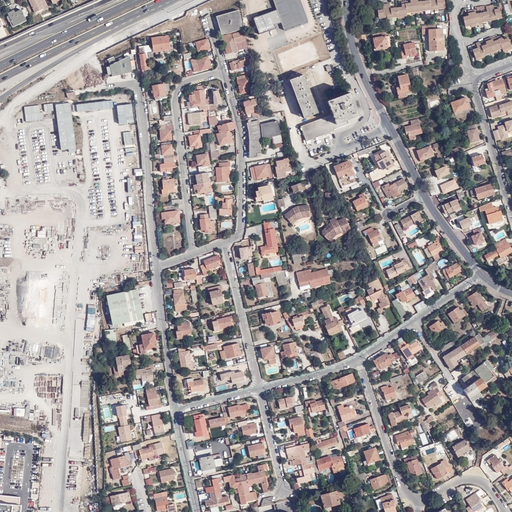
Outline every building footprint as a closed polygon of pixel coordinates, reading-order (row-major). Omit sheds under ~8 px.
[(45,2),(42,3),(40,0),(29,0),(35,12),(44,8),(45,9),(48,8),(45,2)] [(77,0),(75,0),(71,2),(75,10),(81,7),(77,0)] [(211,0),(216,8),(222,5),(226,3),(225,0),(211,0)] [(405,3),(405,1),(400,1),(401,6),(390,8),(389,3),(382,4),(382,9),(377,10),(378,19),(384,18),(384,20),(391,19),(391,17),(402,16),(402,17),(407,17),(406,12),(411,11),(412,13),(419,13),(418,10),(430,9),(430,11),(437,10),(437,8),(442,7),(441,0),(426,0),(417,1),(417,0),(409,0),(410,0),(410,2),(405,3)] [(179,15),(181,30),(183,45),(207,38),(197,5),(195,3),(186,8),(187,13),(179,15)] [(464,16),(465,19),(488,16),(493,15),(500,13),(499,8),(494,9),(493,4),(486,6),(487,11),(477,13),(476,8),(468,10),(469,15),(464,16)] [(13,25),(26,19),(21,10),(15,12),(14,10),(8,13),(9,16),(13,25)] [(230,18),(233,31),(243,28),(238,10),(228,14),(227,19),(230,18)] [(488,16),(465,19),(466,26),(471,24),(472,26),(479,25),(479,23),(489,20),(490,22),(496,21),(496,19),(501,17),(500,13),(493,15),(488,16)] [(228,14),(216,17),(222,35),(233,31),(230,18),(227,19),(228,14)] [(164,15),(151,21),(154,28),(167,21),(164,15)] [(26,21),(26,19),(13,25),(9,16),(8,16),(9,19),(8,20),(9,22),(9,21),(12,27),(26,21)] [(154,28),(149,30),(151,36),(158,35),(157,33),(160,32),(161,34),(171,32),(169,28),(167,21),(154,28)] [(136,30),(137,40),(144,39),(143,32),(143,30),(139,30),(139,29),(136,30)] [(443,29),(436,29),(429,29),(429,33),(430,51),(444,51),(443,29)] [(232,34),(222,37),(227,54),(242,50),(246,49),(248,49),(245,31),(234,34),(233,34),(232,34)] [(386,36),(385,31),(373,33),(375,49),(387,48),(387,47),(390,46),(389,36),(386,36)] [(174,43),(173,35),(152,38),(154,52),(170,50),(169,44),(174,43)] [(493,42),(492,39),(491,37),(485,40),(486,44),(481,46),(480,42),(476,43),(478,48),(473,50),(476,59),(481,56),(482,58),(486,57),(485,55),(490,53),(491,55),(498,52),(497,50),(502,48),(504,52),(507,50),(506,48),(511,46),(508,38),(502,40),(501,35),(497,37),(498,39),(493,42)] [(207,39),(194,43),(195,45),(196,45),(197,49),(198,51),(210,48),(207,39)] [(113,56),(128,49),(125,45),(123,41),(103,51),(107,59),(113,56)] [(403,44),(404,48),(404,50),(400,50),(402,59),(406,58),(406,55),(410,54),(416,53),(414,42),(403,44)] [(146,53),(151,52),(150,46),(138,48),(139,54),(146,53)] [(139,54),(143,76),(145,76),(145,71),(149,70),(147,57),(148,57),(150,57),(153,57),(153,52),(151,52),(146,53),(139,54)] [(211,67),(207,54),(197,56),(199,64),(193,65),(195,72),(211,67)] [(131,57),(111,66),(113,77),(133,72),(131,57)] [(232,71),(246,67),(244,60),(240,61),(240,60),(230,63),(232,71)] [(70,73),(68,75),(67,75),(70,86),(96,81),(93,69),(70,73)] [(397,88),(398,94),(406,92),(406,90),(410,89),(407,74),(398,76),(400,87),(397,88)] [(237,78),(240,91),(246,89),(247,90),(251,89),(247,75),(237,78)] [(304,118),(318,113),(304,75),(290,80),(304,118)] [(487,84),(488,88),(489,91),(486,92),(488,98),(500,94),(499,91),(505,89),(502,79),(487,84)] [(166,82),(163,82),(163,84),(153,86),(154,97),(155,97),(160,96),(165,95),(165,90),(169,90),(168,84),(167,84),(166,82)] [(206,105),(208,104),(208,100),(205,100),(205,94),(206,94),(206,90),(204,90),(197,91),(194,92),(194,94),(190,95),(190,102),(191,108),(200,106),(206,105)] [(332,114),(329,116),(334,129),(349,123),(348,120),(359,116),(351,93),(328,101),(332,114)] [(469,108),(466,98),(449,103),(449,109),(453,108),(454,113),(469,108)] [(255,105),(254,99),(243,102),(247,114),(254,112),(252,106),(255,105)] [(507,110),(508,115),(511,114),(510,109),(511,108),(511,101),(503,104),(505,111),(507,110)] [(505,114),(502,104),(489,107),(492,118),(505,114)] [(218,117),(217,110),(209,112),(208,112),(209,121),(210,126),(213,125),(214,127),(218,126),(216,117),(218,117)] [(209,121),(208,112),(208,111),(190,114),(190,119),(189,119),(189,125),(202,124),(201,122),(209,121)] [(164,117),(165,125),(173,124),(171,116),(164,117)] [(252,117),(246,119),(249,133),(250,141),(247,142),(249,151),(250,151),(250,158),(261,157),(260,153),(261,153),(260,146),(259,140),(262,139),(273,137),(281,135),(277,116),(268,118),(259,120),(258,116),(252,117)] [(329,116),(325,117),(330,131),(334,129),(329,116)] [(330,131),(325,117),(301,126),(306,141),(331,132),(330,131)] [(422,133),(418,119),(410,121),(411,125),(404,127),(406,133),(408,133),(409,139),(416,138),(415,135),(422,133)] [(511,120),(510,121),(509,120),(505,122),(505,124),(498,127),(502,140),(504,139),(503,134),(507,132),(507,131),(511,129),(511,120)] [(229,130),(235,128),(234,122),(219,126),(220,130),(219,130),(217,130),(216,131),(221,132),(229,130)] [(165,125),(159,126),(160,133),(162,132),(162,136),(160,137),(161,141),(172,140),(171,130),(171,127),(173,127),(173,124),(165,125)] [(468,126),(469,127),(469,130),(467,131),(470,143),(479,140),(475,124),(468,126)] [(207,141),(210,141),(209,135),(207,129),(200,130),(200,134),(206,133),(207,141)] [(233,141),(230,133),(229,130),(221,132),(216,134),(220,145),(233,141)] [(191,146),(195,145),(197,145),(197,148),(202,147),(200,134),(189,136),(191,146)] [(281,135),(273,137),(274,144),(275,144),(283,142),(281,135)] [(211,151),(212,158),(220,156),(219,150),(216,151),(214,143),(210,144),(211,151)] [(161,145),(163,158),(174,157),(172,144),(161,145)] [(433,154),(430,146),(416,150),(420,159),(433,154)] [(446,161),(456,156),(460,155),(459,152),(463,150),(462,146),(450,151),(452,156),(445,159),(446,161)] [(511,149),(502,152),(504,157),(511,154),(511,149)] [(268,159),(270,158),(277,157),(289,155),(289,150),(276,153),(277,153),(267,155),(268,159)] [(383,169),(387,167),(387,166),(391,164),(387,157),(389,156),(386,151),(380,154),(379,153),(375,155),(376,158),(375,158),(380,167),(381,166),(383,169)] [(213,171),(212,164),(210,165),(208,154),(197,155),(200,174),(213,172),(213,171)] [(485,163),(482,154),(472,157),(474,166),(485,163)] [(174,160),(178,160),(177,157),(174,157),(164,159),(164,164),(160,165),(161,172),(172,171),(172,168),(176,167),(175,163),(174,163),(174,160)] [(289,165),(288,159),(284,160),(284,161),(274,162),(277,178),(286,177),(285,172),(290,171),(289,169),(291,169),(290,164),(289,165)] [(351,163),(350,161),(335,166),(343,188),(358,183),(352,167),(354,166),(352,162),(351,163)] [(217,183),(228,182),(228,176),(228,167),(230,167),(230,162),(219,163),(219,167),(216,168),(217,183)] [(267,164),(255,167),(257,179),(269,176),(272,175),(270,165),(267,165),(267,164)] [(195,175),(197,184),(210,182),(209,175),(212,175),(212,179),(214,179),(213,172),(200,174),(195,175)] [(168,190),(174,189),(174,186),(175,186),(174,179),(168,179),(168,178),(166,178),(166,180),(163,180),(163,189),(161,189),(162,194),(168,194),(168,192),(168,190)] [(400,191),(408,186),(403,178),(390,185),(388,183),(382,187),(388,198),(392,195),(393,198),(401,193),(400,191)] [(374,188),(381,185),(379,180),(372,184),(374,188)] [(303,185),(308,183),(307,181),(288,188),(290,194),(304,189),(303,185)] [(197,184),(194,184),(194,190),(198,189),(199,193),(204,192),(204,194),(207,193),(207,191),(211,191),(210,182),(197,184)] [(478,199),(491,195),(490,190),(493,189),(491,184),(475,188),(475,189),(470,191),(472,197),(477,195),(478,199)] [(262,199),(273,197),(270,187),(258,189),(258,190),(257,190),(257,191),(257,195),(256,195),(256,196),(255,197),(255,201),(262,199)] [(463,191),(457,194),(459,199),(465,197),(463,191)] [(365,200),(366,199),(363,193),(359,195),(360,198),(353,201),(358,211),(367,206),(366,202),(365,200)] [(230,199),(230,196),(219,196),(219,200),(223,200),(223,208),(220,209),(220,215),(232,215),(232,199),(230,199)] [(444,205),(442,206),(445,214),(460,208),(456,199),(447,203),(448,204),(444,205)] [(493,208),(491,202),(478,207),(480,212),(485,210),(489,224),(494,223),(503,220),(500,210),(498,211),(497,207),(493,208)] [(295,209),(294,208),(292,209),(285,215),(290,221),(296,216),(297,220),(302,218),(310,216),(309,205),(298,207),(296,207),(296,209),(295,209)] [(180,222),(178,211),(162,213),(162,219),(165,219),(165,224),(180,222)] [(423,220),(419,212),(411,216),(410,215),(401,221),(405,229),(415,223),(415,224),(423,220)] [(464,213),(459,216),(460,219),(461,222),(467,220),(464,213)] [(214,220),(210,221),(209,218),(208,218),(207,214),(200,214),(201,219),(200,219),(201,230),(205,230),(205,232),(210,232),(211,231),(215,231),(214,220)] [(331,235),(333,238),(337,234),(342,232),(342,233),(351,229),(345,217),(337,221),(335,218),(330,221),(331,223),(329,225),(330,227),(326,230),(325,228),(322,231),(323,234),(327,239),(331,235)] [(359,228),(364,226),(362,220),(354,223),(357,229),(359,228)] [(395,226),(401,238),(405,236),(399,224),(395,226)] [(472,231),(474,235),(470,236),(474,248),(485,244),(481,232),(484,231),(482,227),(472,231)] [(368,234),(373,244),(378,241),(383,239),(378,229),(374,231),(372,228),(364,231),(366,235),(368,234)] [(265,230),(267,244),(267,246),(265,246),(260,247),(261,254),(278,251),(274,229),(265,230)] [(443,251),(441,247),(440,245),(442,244),(440,241),(441,240),(439,237),(432,241),(433,244),(428,247),(435,261),(440,258),(437,253),(443,251)] [(508,242),(505,238),(494,244),(497,248),(508,242)] [(416,241),(407,245),(409,249),(418,245),(416,241)] [(511,248),(508,242),(497,248),(494,250),(495,251),(497,250),(500,256),(499,257),(499,258),(495,260),(499,265),(508,260),(506,255),(511,251),(511,248)] [(240,260),(253,259),(252,247),(239,248),(240,260)] [(302,263),(299,253),(292,254),(295,265),(302,263)] [(220,261),(218,255),(204,260),(206,266),(201,268),(204,276),(209,274),(207,270),(219,265),(218,262),(220,261)] [(394,265),(406,260),(405,258),(391,265),(392,268),(395,267),(394,265)] [(409,267),(406,260),(394,265),(395,267),(392,268),(384,271),(385,274),(388,273),(390,278),(399,274),(409,269),(409,267)] [(446,270),(445,269),(442,271),(448,281),(450,280),(450,278),(461,271),(457,263),(450,267),(450,268),(446,270)] [(438,275),(436,272),(435,271),(434,269),(431,264),(428,266),(428,267),(434,277),(438,275)] [(279,271),(281,271),(281,267),(260,270),(259,267),(255,267),(256,275),(261,274),(274,272),(279,271)] [(434,277),(428,267),(425,269),(428,274),(418,281),(421,285),(424,290),(422,291),(425,295),(437,288),(431,279),(434,277)] [(202,283),(201,275),(196,276),(195,269),(184,270),(185,276),(184,276),(185,281),(196,279),(197,284),(202,283)] [(311,273),(298,277),(299,283),(301,290),(331,282),(328,269),(311,273)] [(285,277),(284,270),(281,271),(279,271),(274,272),(276,276),(276,279),(285,277)] [(265,282),(264,279),(260,280),(253,282),(254,285),(256,285),(259,297),(268,295),(268,297),(273,296),(269,281),(265,282)] [(378,279),(373,282),(375,288),(377,291),(369,295),(372,301),(380,297),(382,296),(384,301),(382,302),(379,304),(381,308),(381,309),(390,304),(386,296),(385,297),(382,290),(383,289),(378,279)] [(210,292),(212,298),(212,300),(211,301),(212,304),(213,304),(213,305),(224,302),(220,290),(222,290),(221,286),(208,289),(209,293),(210,292)] [(408,299),(409,301),(415,297),(410,288),(402,292),(402,291),(396,295),(398,298),(400,297),(402,302),(406,300),(408,299)] [(114,325),(125,322),(144,318),(138,289),(107,295),(114,325)] [(185,308),(183,289),(174,290),(174,294),(173,294),(175,305),(176,305),(176,309),(185,308)] [(488,308),(478,291),(467,298),(473,307),(477,304),(482,312),(488,308)] [(361,296),(355,299),(358,303),(360,302),(361,305),(365,303),(361,296)] [(392,302),(395,308),(396,307),(401,317),(406,314),(400,303),(399,304),(396,300),(392,302)] [(341,326),(339,321),(337,317),(334,319),(332,320),(331,318),(333,317),(328,306),(322,309),(327,320),(323,321),(329,336),(342,330),(341,326)] [(466,315),(463,311),(462,312),(461,311),(458,307),(448,314),(454,323),(466,315)] [(270,312),(266,313),(268,319),(265,319),(267,324),(270,323),(271,325),(276,323),(276,321),(281,320),(279,311),(275,312),(274,309),(270,310),(270,312)] [(346,311),(348,315),(350,320),(352,324),(367,317),(363,309),(359,311),(358,310),(353,312),(351,309),(346,311)] [(287,321),(291,328),(295,327),(302,324),(304,324),(302,319),(309,317),(307,311),(298,314),(298,315),(295,316),(296,317),(293,319),(287,321)] [(144,314),(146,322),(153,320),(151,313),(144,314)] [(218,322),(218,324),(219,328),(232,325),(231,321),(233,321),(232,317),(217,320),(218,322)] [(191,334),(190,323),(186,323),(185,321),(177,322),(178,331),(176,331),(178,339),(182,338),(182,336),(187,336),(187,335),(191,334)] [(440,323),(438,321),(429,327),(434,335),(442,329),(444,332),(450,328),(448,326),(446,327),(442,322),(440,323)] [(479,334),(461,346),(467,354),(480,346),(485,343),(486,344),(489,342),(492,340),(491,339),(499,334),(503,331),(500,327),(482,338),(479,334)] [(113,332),(106,333),(107,343),(106,343),(116,342),(115,332),(113,332)] [(154,332),(142,335),(143,343),(136,344),(137,348),(133,349),(134,355),(138,355),(138,353),(145,352),(145,349),(150,348),(149,346),(157,345),(154,332)] [(421,349),(416,342),(408,347),(404,341),(398,345),(412,366),(418,362),(413,354),(421,349)] [(286,358),(291,357),(290,354),(293,354),(298,352),(295,342),(283,345),(285,352),(281,352),(283,358),(286,357),(286,358)] [(224,347),(225,351),(227,359),(241,355),(238,343),(224,347)] [(440,349),(442,352),(453,346),(450,343),(440,349)] [(275,357),(273,346),(261,349),(263,359),(275,357)] [(467,354),(461,346),(450,353),(451,353),(450,354),(451,356),(452,355),(456,361),(467,354)] [(180,356),(180,359),(182,369),(189,368),(188,363),(191,362),(190,351),(186,351),(185,348),(179,349),(180,356)] [(343,350),(337,353),(340,360),(346,357),(343,350)] [(126,353),(120,354),(120,356),(115,357),(116,359),(112,360),(114,365),(117,364),(117,366),(113,367),(115,376),(124,374),(123,371),(127,370),(127,371),(132,370),(131,363),(130,363),(129,355),(126,355),(126,353)] [(373,361),(377,367),(379,365),(381,367),(382,369),(393,362),(392,362),(395,360),(392,353),(388,355),(386,353),(373,361)] [(473,366),(474,370),(487,360),(485,358),(473,366)] [(474,383),(480,391),(487,386),(487,385),(496,379),(491,371),(493,370),(487,360),(474,370),(481,378),(474,383)] [(154,364),(145,365),(146,369),(136,370),(137,378),(142,378),(142,381),(148,380),(148,383),(154,382),(153,371),(153,370),(154,370),(154,364)] [(470,398),(480,391),(474,383),(481,378),(474,370),(461,379),(467,387),(464,390),(470,398)] [(379,371),(372,373),(374,379),(381,377),(379,371)] [(245,380),(243,372),(230,375),(232,383),(245,380)] [(428,378),(424,372),(416,377),(417,379),(420,377),(422,381),(428,378)] [(355,382),(352,374),(331,382),(334,390),(355,382)] [(186,379),(187,383),(189,383),(191,388),(191,391),(197,390),(197,391),(205,389),(203,379),(194,381),(193,378),(186,379)] [(397,397),(393,387),(388,388),(387,385),(381,388),(382,391),(383,391),(386,401),(397,397)] [(146,389),(149,406),(146,407),(146,410),(161,407),(160,404),(158,404),(155,387),(146,389)] [(442,395),(437,387),(434,389),(433,389),(434,391),(429,395),(422,400),(427,408),(434,403),(440,399),(439,397),(442,395)] [(286,400),(286,399),(278,400),(280,409),(294,406),(293,404),(295,403),(294,397),(291,397),(291,398),(286,400)] [(310,404),(310,401),(305,402),(307,410),(309,409),(310,413),(325,409),(323,400),(316,402),(316,403),(310,404)] [(412,411),(409,404),(400,408),(401,411),(393,413),(393,412),(388,414),(392,426),(397,424),(397,422),(407,419),(406,414),(412,411)] [(125,405),(116,407),(120,427),(117,427),(120,442),(132,440),(125,405)] [(231,418),(241,415),(239,411),(241,411),(245,410),(249,409),(248,405),(240,406),(240,405),(228,408),(231,418)] [(342,421),(337,423),(339,428),(345,426),(344,421),(348,419),(356,416),(353,408),(350,409),(349,406),(343,408),(343,405),(338,406),(342,421)] [(154,432),(164,430),(160,414),(151,416),(154,432)] [(203,417),(202,414),(194,416),(197,431),(195,432),(196,437),(208,434),(204,417),(203,417)] [(428,419),(426,421),(428,424),(434,420),(432,416),(428,418),(428,419)] [(224,417),(209,421),(211,428),(225,425),(224,417)] [(289,420),(290,425),(293,425),(294,427),(295,433),(298,432),(299,436),(305,434),(301,417),(289,420)] [(258,429),(256,423),(248,425),(247,421),(238,423),(238,427),(241,426),(243,436),(250,434),(257,433),(256,429),(258,429)] [(422,433),(428,431),(428,430),(424,422),(423,421),(418,422),(421,431),(422,433)] [(366,434),(372,431),(371,427),(369,427),(368,424),(354,429),(357,437),(361,436),(362,438),(367,437),(366,434)] [(348,430),(346,426),(345,426),(339,428),(343,439),(347,437),(345,431),(348,430)] [(395,436),(396,440),(398,439),(400,445),(401,447),(407,445),(407,446),(415,444),(412,436),(416,434),(414,429),(395,436)] [(338,443),(336,437),(318,443),(319,447),(317,448),(318,450),(338,443)] [(462,454),(470,450),(465,440),(453,447),(458,457),(463,455),(462,454)] [(316,460),(315,456),(312,457),(312,459),(310,459),(309,457),(306,457),(304,450),(310,449),(308,441),(305,441),(306,444),(301,445),(294,447),(294,444),(286,446),(287,454),(288,453),(290,459),(295,458),(295,460),(292,460),(294,466),(302,464),(303,470),(298,471),(300,478),(297,479),(298,484),(311,481),(310,474),(316,472),(317,475),(320,475),(319,471),(319,470),(316,460)] [(155,449),(155,447),(154,443),(151,444),(152,446),(139,449),(141,458),(149,456),(149,459),(155,458),(154,455),(158,454),(157,448),(155,449)] [(250,457),(257,455),(264,454),(263,450),(265,449),(263,443),(248,446),(250,457)] [(379,460),(375,448),(364,451),(368,464),(379,460)] [(119,468),(133,464),(130,451),(125,452),(126,455),(111,459),(114,469),(112,470),(115,480),(122,478),(119,468)] [(501,470),(504,474),(510,469),(507,465),(504,466),(495,454),(489,458),(489,459),(493,464),(492,465),(493,466),(497,472),(501,470)] [(212,455),(209,456),(209,458),(206,458),(205,457),(201,458),(202,462),(200,462),(202,469),(223,465),(221,458),(213,460),(212,455)] [(404,463),(406,468),(408,467),(411,475),(415,473),(416,475),(422,473),(416,455),(404,460),(405,463),(404,463)] [(330,456),(316,460),(319,470),(332,466),(334,474),(340,472),(338,468),(344,466),(341,456),(338,457),(331,459),(331,458),(330,456)] [(442,474),(443,476),(447,473),(444,468),(448,466),(445,460),(441,462),(441,463),(431,469),(433,474),(434,474),(436,478),(442,474)] [(355,476),(360,474),(356,462),(351,464),(355,476)] [(241,477),(237,478),(238,482),(235,483),(234,479),(233,475),(224,477),(223,474),(212,476),(213,479),(212,479),(214,486),(210,487),(205,488),(207,493),(210,492),(211,500),(205,501),(207,509),(211,508),(210,505),(214,505),(221,503),(225,502),(226,504),(229,503),(228,496),(222,497),(220,490),(224,489),(222,483),(229,481),(231,489),(234,488),(236,493),(239,492),(242,505),(247,503),(247,502),(254,500),(252,492),(250,492),(248,485),(261,482),(264,493),(274,491),(274,488),(269,490),(268,486),(272,485),(271,481),(270,481),(269,475),(268,476),(265,464),(257,466),(259,472),(252,473),(251,473),(240,475),(241,477)] [(160,476),(162,482),(166,481),(166,480),(175,479),(174,475),(176,475),(175,472),(174,472),(173,468),(159,471),(160,476)] [(389,483),(386,474),(370,480),(373,489),(389,483)] [(130,478),(129,475),(123,476),(124,479),(122,480),(123,485),(130,484),(129,478),(130,478)] [(502,482),(507,489),(509,488),(510,489),(511,492),(511,478),(508,482),(506,479),(502,482)] [(340,503),(339,497),(338,494),(340,493),(339,490),(321,495),(324,507),(340,503)] [(132,500),(129,491),(111,496),(113,504),(132,500)] [(473,511),(474,511),(482,506),(479,501),(481,500),(476,493),(466,499),(470,505),(466,508),(468,511),(473,511)] [(385,511),(390,511),(391,511),(396,510),(395,506),(394,504),(396,504),(394,498),(394,499),(393,494),(381,498),(383,502),(382,503),(385,511)] [(0,511),(17,511),(19,497),(0,495),(0,511)] [(168,501),(167,496),(162,497),(163,500),(156,501),(158,511),(167,510),(168,511),(176,510),(175,503),(172,504),(171,502),(168,503),(168,501)] [(262,504),(262,505),(269,503),(272,497),(264,499),(262,504)]
